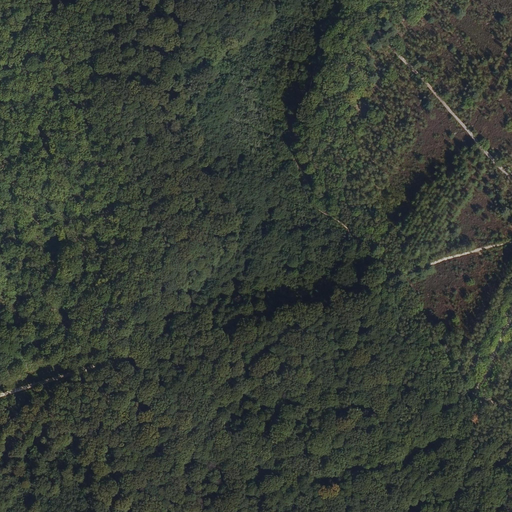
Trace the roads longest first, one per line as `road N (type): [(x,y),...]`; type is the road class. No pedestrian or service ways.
road 1 (track): [(149,344),(511,238)]
road 2 (track): [(149,344),(184,363),(237,421),(357,469),(460,429)]
road 3 (track): [(511,182),(345,0)]
road 4 (track): [(0,261),(82,293),(149,344)]
road 5 (track): [(185,511),(158,425),(149,344)]
road 6 (track): [(0,396),(149,344)]
road 7 (track): [(460,429),(511,316)]
